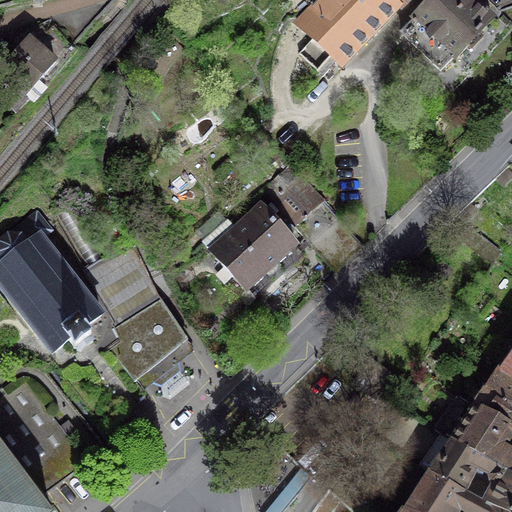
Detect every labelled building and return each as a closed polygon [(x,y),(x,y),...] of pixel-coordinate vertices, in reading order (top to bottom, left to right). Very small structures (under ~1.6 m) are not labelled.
[(308,13),(297,24),(313,39),(299,53),(322,76),(336,62),(341,67),(345,64),(344,62),(398,9),(389,0),(320,0),(307,13),(308,13)] [(389,0),(398,9),(406,0),(389,0)] [(491,20),(471,0),(430,0),(412,19),(414,21),(402,33),(440,71),(453,57),(454,59),(472,41),(471,40),(491,20)] [(54,63),(29,40),(2,69),(25,95),(54,63)] [(26,101),(9,83),(0,91),(0,95),(15,111),(26,101)] [(335,247),(348,261),(363,247),(290,165),(263,191),(271,200),(270,201),(323,259),(335,247)] [(57,198),(46,204),(85,269),(86,271),(105,260),(64,193),(57,198)] [(250,202),(203,244),(245,291),(295,246),(261,208),(258,211),(250,202)] [(101,315),(41,239),(50,232),(37,215),(0,243),(0,261),(3,265),(0,268),(0,287),(52,354),(69,341),(75,349),(76,348),(79,353),(87,346),(93,342),(90,337),(91,337),(85,329),(101,315)] [(499,254),(468,229),(460,238),(492,263),(499,254)] [(182,362),(195,351),(160,300),(145,268),(143,269),(132,246),(111,258),(110,257),(105,260),(86,271),(85,269),(82,270),(115,325),(114,326),(121,341),(110,350),(135,383),(137,381),(144,391),(148,388),(155,383),(161,385),(178,372),(178,365),(182,362)] [(348,261),(335,247),(323,259),(336,272),(348,261)] [(511,383),(511,359),(499,378),(511,383)] [(382,390),(394,398),(405,383),(370,360),(354,382),(376,398),(382,390)] [(488,393),(511,406),(511,383),(499,378),(488,393)] [(0,511),(47,511),(39,500),(87,465),(24,380),(6,394),(7,395),(0,399),(0,511)] [(511,406),(488,393),(477,410),(511,430),(511,406)] [(511,430),(477,410),(459,397),(435,431),(452,444),(511,479),(511,430)] [(511,511),(511,479),(452,444),(430,475),(473,499),(496,511),(511,511)] [(301,467),(264,511),(280,511),(311,475),(301,467)] [(496,511),(473,499),(430,475),(405,511),(407,511),(456,511),(458,510),(462,511),(496,511)]
